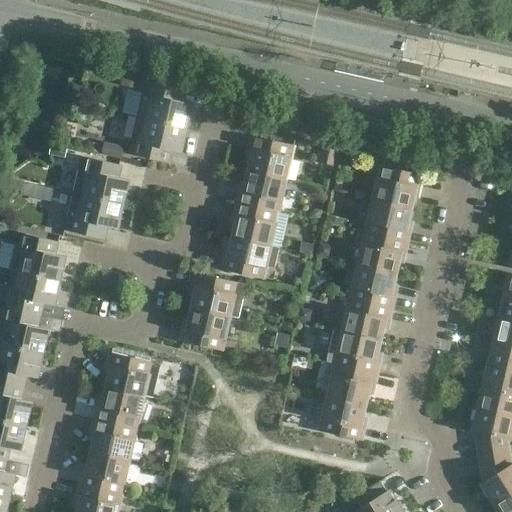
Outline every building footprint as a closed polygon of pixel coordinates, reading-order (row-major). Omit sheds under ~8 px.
[(142,72),(128,69),(124,88),(138,92),(142,72)] [(142,92),(136,117),(187,129),(193,104),(177,100),(179,89),(185,90),(185,89),(149,81),(147,93),(142,92)] [(182,153),(187,129),(136,117),(128,154),(168,163),(168,162),(163,161),(165,149),(182,153)] [(253,150),(248,171),(286,180),(294,146),(252,136),(252,138),(253,139),(251,148),(250,148),(249,150),(253,150)] [(121,158),(123,147),(105,143),(102,154),(121,158)] [(51,146),(49,156),(65,158),(66,148),(51,146)] [(325,148),(322,160),(330,162),(333,150),(325,148)] [(81,156),(73,193),(124,205),(130,180),(113,177),(116,165),(121,167),(122,166),(81,156)] [(381,166),(373,200),(411,209),(416,188),(419,189),(422,176),(381,166)] [(278,212),(286,180),(248,171),(243,191),(240,190),(239,192),(241,192),(238,202),(237,201),(237,203),(278,212)] [(337,183),(335,191),(351,195),(353,187),(337,183)] [(118,230),(124,205),(73,193),(64,230),(105,239),(105,238),(99,237),(102,226),(118,230)] [(406,229),(411,209),(373,200),(365,232),(407,242),(410,230),(406,229)] [(287,214),(278,212),(237,203),(237,204),(238,204),(236,213),(234,213),(234,215),(238,216),(233,236),(279,247),(287,214)] [(310,211),(308,219),(319,221),(322,210),(315,208),(310,211)] [(338,218),(327,216),(325,223),(337,225),(338,218)] [(0,222),(0,233),(7,236),(10,224),(0,222)] [(404,255),(407,242),(365,232),(358,265),(396,274),(401,254),(404,255)] [(58,243),(58,242),(23,234),(20,247),(15,246),(9,270),(19,272),(61,281),(66,257),(50,253),(52,242),(58,243)] [(274,269),(279,247),(233,236),(230,249),(224,247),(220,269),(263,279),(266,267),(274,269)] [(301,241),(298,254),(311,257),(314,245),(301,241)] [(317,256),(328,259),(331,245),(320,243),(317,256)] [(391,294),(396,274),(358,265),(350,298),(392,308),(395,295),(391,294)] [(55,306),(61,281),(19,272),(15,287),(9,286),(4,307),(41,315),(36,313),(38,302),(55,306)] [(196,288),(192,308),(230,317),(238,319),(246,285),(196,273),(195,276),(197,276),(194,285),(193,285),(193,287),(196,288)] [(312,275),(309,289),(321,292),(324,278),(312,275)] [(511,321),(511,298),(504,297),(499,319),(511,321)] [(389,321),(392,308),(350,298),(343,331),(381,340),(385,320),(389,321)] [(41,315),(4,307),(1,306),(0,310),(0,343),(44,354),(49,329),(33,326),(36,314),(41,316),(41,315)] [(298,320),(310,322),(312,308),(301,306),(298,320)] [(222,350),(230,317),(192,308),(187,328),(183,327),(183,329),(184,330),(182,339),(181,339),(180,341),(222,350)] [(511,345),(511,321),(499,319),(494,341),(511,345)] [(381,340),(343,331),(334,329),(326,362),(335,364),(377,374),(379,361),(376,361),(381,340)] [(277,332),(274,345),(287,348),(290,335),(277,332)] [(511,368),(511,345),(494,341),(488,363),(511,368)] [(38,378),(44,354),(0,343),(0,381),(24,388),(24,387),(19,386),(22,375),(38,378)] [(111,367),(106,387),(144,396),(153,398),(161,365),(111,353),(110,355),(111,355),(109,365),(108,364),(107,366),(111,367)] [(511,392),(511,368),(488,363),(483,385),(511,392)] [(374,386),(377,374),(335,364),(327,397),(365,406),(370,385),(374,386)] [(24,388),(0,381),(0,420),(27,426),(33,402),(16,398),(19,387),(24,388)] [(511,415),(511,392),(483,385),(478,408),(511,415)] [(137,429),(144,396),(106,387),(102,408),(98,407),(98,409),(99,409),(97,418),(95,418),(95,419),(137,429)] [(361,426),(365,406),(327,397),(320,430),(361,440),(364,427),(361,426)] [(475,431),(507,439),(511,440),(511,434),(511,415),(478,408),(473,431),(475,431)] [(129,462),(137,429),(95,419),(95,420),(96,421),(94,430),(93,430),(92,432),(96,432),(91,453),(129,462)] [(21,451),(27,426),(0,420),(0,458),(8,460),(2,458),(5,447),(21,451)] [(508,446),(507,439),(475,431),(478,451),(508,446)] [(510,458),(508,446),(478,451),(480,463),(510,458)] [(121,494),(129,462),(91,453),(86,473),(83,472),(82,474),(84,474),(82,482),(81,482),(80,485),(121,494)] [(7,461),(8,460),(0,458),(0,496),(10,499),(16,474),(0,470),(0,467),(2,459),(7,461)] [(480,463),(483,483),(511,466),(510,458),(480,463)] [(511,465),(511,466),(483,483),(482,484),(494,504),(511,493),(511,465)] [(353,511),(400,511),(403,511),(394,496),(390,498),(380,481),(355,496),(362,507),(353,511)] [(117,511),(121,494),(80,485),(80,486),(81,486),(79,495),(78,495),(77,497),(81,498),(77,511),(117,511)] [(498,511),(511,511),(511,493),(494,504),(498,511)] [(0,511),(7,511),(10,499),(0,496),(0,511)]
